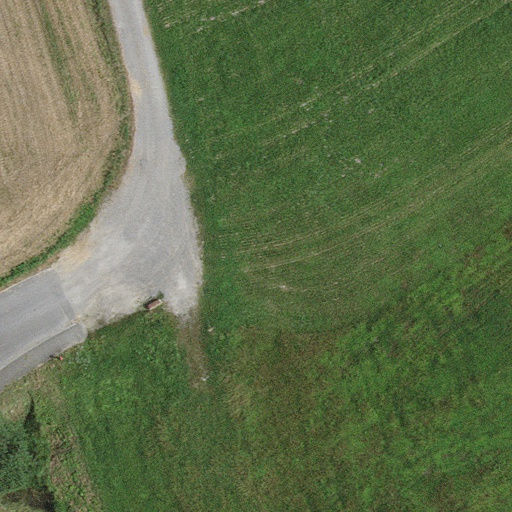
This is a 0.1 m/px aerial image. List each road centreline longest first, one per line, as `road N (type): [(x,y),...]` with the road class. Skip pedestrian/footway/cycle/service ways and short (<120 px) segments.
road 1 (track): [(116,0),(148,159),(38,289),(0,313)]
road 2 (track): [(202,440),(148,159)]
